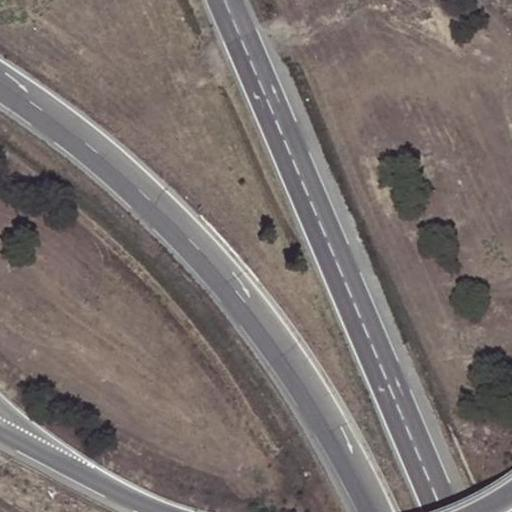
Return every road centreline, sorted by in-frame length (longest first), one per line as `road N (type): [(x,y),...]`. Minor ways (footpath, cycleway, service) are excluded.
road 1 (primary): [(0,84),(117,170),(209,260),(300,379),(376,511)]
road 2 (primary): [(441,511),(224,0)]
road 3 (primary): [(0,408),(109,488)]
road 4 (primary): [(0,430),(109,488)]
